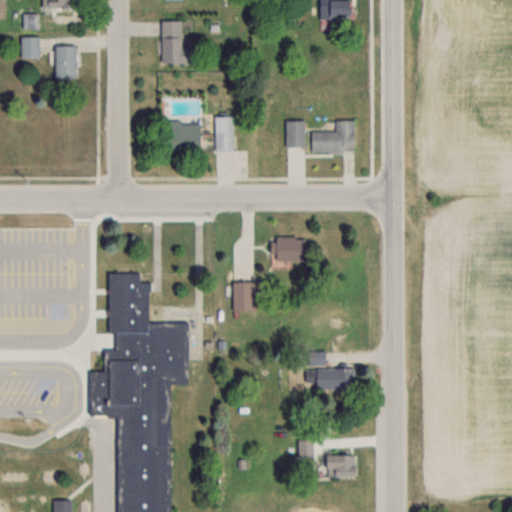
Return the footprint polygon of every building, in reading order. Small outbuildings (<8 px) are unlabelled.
[(73,0),(42,0),(43,8),(74,8),(73,0)] [(318,0),(318,16),(347,17),(347,0),(318,0)] [(179,19),(159,19),(159,62),(192,62),(192,45),(179,45),(179,19)] [(20,36),(20,57),(38,57),(38,36),(20,36)] [(53,77),(74,77),(74,44),(53,44),(53,77)] [(231,114),(213,114),(213,149),(231,149),(231,114)] [(284,146),(303,146),(303,118),(284,118),(284,146)] [(310,130),(310,151),(353,151),(353,118),(333,118),(334,130),(310,130)] [(159,119),(159,149),(197,149),(197,119),(159,119)] [(302,235),(272,235),(272,259),(302,259),(302,235)] [(169,511),(168,383),(186,383),(186,321),(147,321),(147,281),(137,282),(137,272),(106,272),(106,332),(112,332),(113,348),(101,348),(101,370),(86,370),(87,416),(112,416),(113,511),(169,511)] [(353,387),(353,367),(304,367),(304,387),(353,387)] [(313,457),(313,438),(297,438),(297,457),(313,457)] [(354,454),(324,454),(324,475),(354,475),(354,454)] [(52,511),(66,511),(67,500),(52,500),(52,511)]
